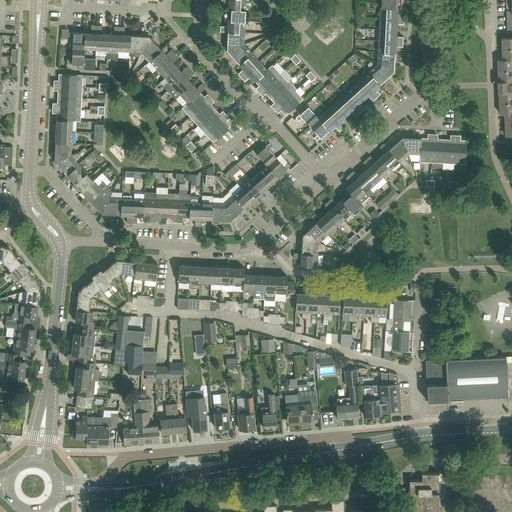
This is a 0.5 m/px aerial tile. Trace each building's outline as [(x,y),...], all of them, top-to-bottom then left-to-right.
[(243,9),(246,9),(245,0),(221,0),(222,2),(229,2),(229,9),(232,9),(232,14),(242,14),(243,14),(243,9)] [(381,6),(381,18),(404,19),(404,14),(397,13),(397,6),(394,6),(384,6),(381,6)] [(229,16),(229,19),(245,20),(245,17),(246,9),(243,9),(243,14),(242,14),(232,14),(232,9),(229,9),(229,16)] [(404,24),(404,19),(381,18),(380,29),(396,30),(396,23),(404,24)] [(245,32),(245,20),(229,19),(228,26),(220,26),(220,31),(228,31),(245,32)] [(84,48),(85,48),(96,49),(97,25),(92,25),(91,33),(85,32),(84,48)] [(96,49),(107,49),(107,57),(108,33),(102,33),(102,25),(97,25),(96,49)] [(114,50),(118,50),(120,26),(115,26),(114,34),(108,33),(107,57),(111,57),(114,55),(114,50)] [(120,26),(118,50),(130,50),(131,35),(124,34),(125,26),(120,26)] [(73,36),(73,47),(84,48),(85,32),(86,29),(80,29),(80,32),(68,31),(68,36),(73,36)] [(380,29),(380,40),(403,41),(403,36),(396,36),(396,30),(380,29)] [(228,31),(227,50),(244,43),(245,32),(228,31)] [(130,50),(142,51),(149,35),(131,35),(130,50)] [(162,49),(149,35),(142,51),(150,60),(162,49)] [(511,36),(503,37),(503,48),(511,47),(511,36)] [(379,52),(395,52),(395,46),(403,47),(403,41),(380,40),(379,52)] [(239,63),(252,52),(244,43),(227,50),(239,63)] [(84,67),(84,58),(85,48),(84,48),(73,47),(72,59),(67,59),(67,63),(78,64),(78,67),(84,67)] [(504,58),(511,58),(511,47),(503,48),(504,58)] [(150,60),(158,68),(175,53),(172,49),(166,54),(162,49),(150,60)] [(252,52),(239,63),(244,68),(238,73),(241,77),(260,61),(252,52)] [(394,71),(395,52),(379,52),(379,64),(394,71)] [(158,68),(165,77),(177,66),(173,62),(179,56),(175,53),(158,68)] [(499,59),(499,70),(511,69),(511,58),(504,58),(499,59)] [(251,76),(255,80),(267,69),(260,61),(241,77),(245,81),(251,76)] [(260,91),(280,73),(273,64),(267,69),(255,80),(259,85),(257,87),(260,91)] [(380,83),(394,71),(379,64),(370,72),(380,83)] [(164,85),(168,90),(173,85),(191,70),(187,66),(181,71),(177,66),(165,77),(169,81),(164,85)] [(511,80),(511,69),(499,70),(500,81),(511,80)] [(139,70),(133,76),(139,82),(145,77),(139,70)] [(191,70),(173,85),(180,94),(192,83),(188,78),(194,73),(191,70)] [(375,88),(380,83),(370,72),(361,79),(377,97),(381,93),(375,88)] [(56,80),(55,85),(82,86),(83,74),(59,73),(59,80),(56,80)] [(266,93),(270,97),(288,81),(280,73),(260,91),(264,95),(266,93)] [(361,79),(353,87),(363,99),(368,95),(373,100),(377,97),(361,79)] [(272,104),(276,108),(297,88),(289,80),(288,81),(270,97),(274,102),(272,104)] [(500,91),(502,91),(511,90),(511,80),(500,81),(500,84),(500,91)] [(148,81),(142,86),(148,92),(154,87),(148,81)] [(196,88),(192,83),(180,94),(188,102),(200,92),(206,87),(202,83),(196,88)] [(82,97),(82,86),(55,85),(55,90),(58,90),(58,96),(82,97)] [(358,103),(363,99),(353,87),(344,95),(360,112),(364,109),(358,103)] [(297,88),(276,108),(279,112),(281,110),(285,114),(303,98),(296,90),(297,89),(297,88)] [(155,90),(150,95),(155,100),(161,96),(155,90)] [(511,90),(502,91),(500,91),(500,102),(511,102),(511,90)] [(182,107),(190,116),(210,98),(206,94),(204,96),(200,92),(188,102),(182,107)] [(344,95),(336,102),(346,114),(351,110),(356,116),(360,112),(344,95)] [(81,109),(82,97),(58,96),(57,102),(54,102),(54,107),(81,109)] [(213,102),(210,98),(190,116),(198,125),(215,109),(211,104),(213,102)] [(158,103),(163,109),(167,106),(162,100),(158,103)] [(341,118),(346,114),(336,102),(327,110),(343,128),(347,124),(341,118)] [(511,102),(500,102),(501,114),(506,114),(511,113),(511,102)] [(307,103),(302,107),(304,109),(296,117),(299,120),(302,117),(310,125),(319,117),(307,103)] [(165,111),(171,118),(176,113),(171,106),(165,111)] [(80,120),(81,109),(54,107),(54,113),(57,113),(57,119),(73,120),(80,120)] [(220,113),(215,109),(198,125),(205,133),(225,115),(222,111),(220,113)] [(339,131),(343,128),(327,110),(319,117),(330,129),(334,125),(339,131)] [(229,119),(225,115),(205,133),(213,142),(231,126),(226,121),(229,119)] [(329,129),(330,129),(319,117),(310,125),(318,134),(314,137),(317,141),(325,133),(327,135),(331,131),(329,129)] [(72,131),(73,120),(57,119),(56,125),(53,125),(53,130),(72,131)] [(94,123),(94,132),(103,133),(103,124),(94,123)] [(72,142),(72,131),(53,130),(53,135),(56,135),(55,142),(72,142)] [(103,133),(94,132),(94,141),(102,142),(103,133)] [(420,153),(420,161),(432,162),(433,135),(428,135),(427,138),(421,137),(421,153),(420,153)] [(432,162),(443,162),(444,139),(438,138),(438,135),(433,135),(432,162)] [(450,139),(444,139),(443,162),(454,163),(456,136),(450,136),(450,139)] [(456,136),(454,163),(466,163),(466,150),(467,140),(460,139),(461,136),(456,136)] [(403,137),(389,149),(400,161),(408,153),(409,153),(403,137)] [(403,137),(409,153),(408,153),(411,160),(420,161),(420,153),(421,153),(421,137),(403,137)] [(71,155),(72,142),(55,142),(54,160),(71,155)] [(267,165),(268,165),(276,157),(269,149),(272,145),(269,142),(261,150),(259,148),(255,151),(267,165)] [(5,144),(0,143),(0,165),(4,166),(4,163),(12,164),(13,146),(5,146),(5,144)] [(389,149),(384,143),(380,147),(385,152),(381,156),(392,168),(400,161),(389,149)] [(196,157),(202,152),(198,148),(193,153),(196,157)] [(244,156),(248,161),(254,155),(250,151),(244,156)] [(54,160),(67,174),(79,164),(75,160),(79,156),(78,153),(71,155),(54,160)] [(268,165),(278,177),(280,179),(284,175),(282,173),(291,165),(288,162),(280,154),(276,157),(268,165)] [(370,155),(367,158),(383,176),(392,168),(381,156),(376,161),(370,155)] [(242,166),(248,161),(244,156),(238,162),(242,166)] [(367,158),(363,162),(368,168),(364,172),(375,184),(383,176),(367,158)] [(70,178),(75,183),(87,172),(79,164),(67,174),(61,179),(65,183),(70,178)] [(278,177),(268,165),(267,165),(259,172),(275,190),(279,187),(274,181),(278,177)] [(236,172),(232,168),(228,171),(232,176),(236,172)] [(373,192),(370,188),(374,184),(375,184),(364,172),(359,176),(353,170),(350,174),(370,195),(373,192)] [(94,180),(87,172),(75,183),(82,191),(94,180)] [(259,172),(250,180),(261,192),(266,188),(271,193),(275,190),(259,172)] [(196,174),(192,174),(191,180),(191,184),(200,184),(200,174),(196,174)] [(214,175),(207,175),(206,174),(206,175),(205,185),(213,185),(214,175)] [(351,183),(346,187),(350,192),(361,204),(362,203),(370,195),(350,174),(346,177),(351,183)] [(90,200),(106,185),(103,181),(102,182),(98,177),(94,180),(82,191),(86,196),(81,201),(84,205),(90,200)] [(261,192),(250,180),(242,188),(258,205),(262,202),(257,196),(261,192)] [(394,184),(400,191),(405,186),(400,180),(394,184)] [(102,213),(110,197),(113,191),(106,185),(90,200),(102,213)] [(254,209),(258,205),(242,188),(234,195),(244,207),(249,203),(254,209)] [(385,195),(391,201),(398,194),(393,188),(385,195)] [(190,218),(191,196),(191,194),(187,194),(187,189),(179,189),(179,193),(178,220),(183,220),(183,217),(190,218)] [(145,199),(144,215),(150,216),(150,219),(155,219),(156,192),(145,192),(144,199),(145,199)] [(160,216),(167,217),(168,193),(156,192),(155,219),(160,219),(160,216)] [(361,204),(350,192),(342,199),(351,209),(353,211),(352,212),(354,214),(363,206),(361,204)] [(173,220),(178,220),(179,193),(168,193),(167,217),(173,217),(173,220)] [(122,198),(121,214),(127,215),(127,222),(132,223),(133,199),(132,198),(132,197),(131,195),(124,195),(123,196),(122,198)] [(234,195),(225,203),(231,220),(244,207),(234,195)] [(376,203),(382,210),(391,201),(385,195),(376,203)] [(198,196),(191,196),(190,218),(196,218),(195,226),(200,226),(202,202),(198,202),(198,196)] [(110,197),(102,213),(99,221),(111,222),(112,214),(121,214),(122,198),(110,197)] [(344,219),(352,212),(353,211),(351,209),(342,199),(337,203),(332,197),(328,201),(344,219)] [(137,215),(144,215),(145,199),(144,199),(133,199),(132,223),(137,223),(137,215)] [(330,210),(325,214),(336,226),(344,219),(328,201),(324,204),(330,210)] [(212,223),(213,202),(202,202),(200,226),(205,226),(206,218),(212,219),(212,223)] [(225,203),(213,202),(212,223),(220,223),(221,219),(231,220),(225,203)] [(369,214),(373,218),(379,212),(375,208),(369,214)] [(315,213),(311,216),(316,222),(317,222),(328,234),(336,226),(325,214),(320,219),(315,213)] [(317,222),(316,222),(303,234),(319,241),(328,234),(317,222)] [(356,232),(360,237),(366,232),(362,227),(356,232)] [(303,234),(302,253),(318,254),(319,241),(303,234)] [(349,239),(352,243),(353,244),(358,239),(354,234),(349,239)] [(0,259),(3,260),(9,247),(0,246),(0,259)] [(3,260),(12,270),(23,261),(20,257),(19,259),(9,247),(3,260)] [(302,253),(294,252),(294,258),(301,258),(301,265),(317,265),(318,255),(318,254),(302,253)] [(132,261),(117,259),(121,273),(135,274),(137,261),(137,259),(132,258),(132,261)] [(121,273),(117,259),(106,268),(104,266),(101,269),(111,281),(121,273)] [(30,269),(23,261),(12,270),(9,273),(16,281),(18,279),(30,269)] [(135,278),(134,283),(145,284),(145,279),(147,262),(137,261),(135,274),(135,278)] [(147,262),(145,279),(145,284),(155,285),(156,280),(158,264),(147,262)] [(178,281),(189,282),(190,282),(190,265),(179,264),(178,281)] [(201,266),(190,265),(190,282),(189,282),(189,287),(200,287),(200,282),(201,266)] [(212,266),(201,266),(200,282),(211,283),(212,266)] [(211,283),(222,283),(223,267),(212,266),(211,283)] [(222,283),(232,284),(233,267),(223,267),(222,283)] [(233,267),(232,284),(243,284),(244,284),(244,274),(245,268),(233,267)] [(33,273),(30,269),(18,279),(27,290),(40,286),(31,274),(33,273)] [(101,269),(92,276),(102,288),(104,291),(113,284),(111,281),(101,269)] [(255,274),(244,274),(244,284),(243,284),(243,290),(250,291),(250,295),(254,295),(254,291),(255,274)] [(254,291),(254,295),(254,297),(264,297),(265,291),(266,275),(255,274),(254,291)] [(275,292),(276,292),(277,275),(266,275),(265,291),(264,297),(264,300),(275,301),(275,292)] [(292,297),(292,295),(294,295),(295,281),(287,281),(287,276),(277,275),(276,292),(277,292),(286,293),(286,297),(292,297)] [(90,281),(79,290),(92,296),(102,288),(92,276),(89,279),(90,281)] [(38,305),(40,305),(41,301),(39,301),(40,286),(27,290),(26,303),(26,304),(38,305)] [(90,310),(92,296),(79,290),(77,305),(75,304),(74,309),(76,309),(90,310)] [(296,293),(296,304),(296,311),(302,311),(302,318),(306,318),(307,294),(296,293)] [(318,294),(307,294),(306,318),(311,318),(311,311),(317,312),(318,294)] [(329,295),(318,294),(317,312),(324,312),(324,319),(328,319),(329,295)] [(340,295),(329,295),(328,319),(332,319),(332,313),(339,313),(340,295)] [(353,320),(354,296),(343,296),(342,313),(349,314),(349,320),(353,320)] [(365,297),(354,296),(353,320),(357,321),(358,314),(364,314),(365,297)] [(188,309),(189,298),(178,297),(177,308),(188,309)] [(376,297),(365,297),(364,314),(371,315),(370,321),(375,322),(376,297)] [(376,297),(375,322),(386,322),(386,318),(387,298),(376,297)] [(199,310),(199,299),(189,298),(188,309),(194,309),(199,310)] [(389,318),(386,318),(386,322),(386,324),(402,325),(403,319),(410,319),(411,300),(411,299),(394,298),(394,299),(395,299),(394,303),(390,303),(389,318)] [(210,299),(199,299),(199,310),(209,310),(210,299)] [(26,304),(26,303),(16,302),(15,313),(12,312),(12,319),(30,321),(30,315),(37,316),(38,305),(26,304)] [(94,310),(90,310),(76,309),(75,320),(82,321),(81,327),(94,328),(95,322),(92,322),(94,310)] [(123,315),(119,314),(117,331),(127,332),(129,315),(123,315)] [(15,336),(34,339),(36,327),(29,327),(30,321),(12,319),(6,318),(5,326),(14,327),(13,336),(15,336)] [(109,328),(117,329),(118,322),(114,321),(109,326),(109,328)] [(206,341),(217,341),(215,322),(205,323),(206,341)] [(392,353),(388,350),(391,350),(409,351),(408,351),(409,332),(410,332),(410,331),(402,331),(402,325),(386,324),(385,330),(384,350),(384,358),(392,360),(392,353)] [(74,332),(73,342),(94,345),(95,335),(98,335),(99,329),(94,328),(81,327),(80,332),(74,332)] [(115,347),(125,348),(126,343),(127,332),(117,331),(115,347)] [(341,333),(340,345),(352,345),(352,338),(352,333),(341,333)] [(249,334),(241,335),(243,350),(250,349),(249,334)] [(34,339),(15,336),(13,353),(20,354),(26,355),(27,349),(33,349),(34,339)] [(262,338),(262,348),(275,348),(274,337),(262,338)] [(373,347),(374,347),(381,348),(382,348),(382,339),(374,338),(373,347)] [(284,354),(294,353),(293,344),(282,341),(284,354)] [(77,360),(80,360),(90,361),(96,362),(96,356),(93,356),(94,345),(73,342),(72,354),(78,354),(77,360)] [(2,352),(0,351),(0,360),(4,361),(3,369),(25,371),(26,360),(26,355),(20,354),(13,353),(8,352),(2,352)] [(142,374),(143,362),(142,362),(143,354),(134,353),(132,362),(128,361),(127,374),(141,375),(142,374)] [(307,356),(308,369),(315,369),(315,356),(307,356)] [(446,359),(426,360),(427,383),(428,401),(448,400),(448,399),(508,396),(506,356),(446,359)] [(238,366),(237,359),(237,357),(226,358),(226,360),(227,367),(238,366)] [(92,378),(96,379),(98,379),(100,369),(96,368),(96,362),(90,361),(80,360),(80,366),(76,366),(75,376),(92,378)] [(144,362),(143,362),(142,374),(147,374),(156,374),(156,366),(156,363),(144,362)] [(169,366),(169,374),(183,374),(183,363),(169,363),(169,366)] [(169,366),(156,366),(156,374),(156,378),(162,377),(169,377),(169,374),(169,366)] [(349,385),(350,396),(351,401),(338,402),(336,402),(337,418),(359,416),(356,385),(358,384),(357,368),(345,369),(346,385),(349,385)] [(24,382),(25,371),(3,369),(2,380),(24,382)] [(397,374),(389,372),(390,383),(377,384),(363,386),(365,416),(367,416),(368,418),(372,417),(373,415),(380,414),(380,412),(401,410),(398,382),(398,383),(397,374)] [(80,388),(79,391),(79,394),(82,395),(94,396),(94,393),(96,379),(92,378),(75,376),(74,388),(80,388)] [(298,393),(299,404),(300,420),(313,419),(312,409),(318,408),(316,389),(297,391),(298,393)] [(221,403),(214,404),(216,428),(230,426),(229,411),(228,411),(226,392),(220,392),(221,403)] [(268,394),(269,406),(262,407),(262,411),(263,427),(265,427),(267,428),(269,428),(270,426),(277,426),(275,394),(268,394)] [(300,420),(299,404),(292,404),(291,394),(285,395),(286,405),(286,411),(287,421),(300,420)] [(245,397),(245,403),(246,408),(238,409),(240,429),(255,428),(254,418),(252,396),(245,397)] [(149,420),(149,411),(151,411),(150,398),(140,399),(141,411),(142,411),(143,426),(142,426),(143,442),(160,441),(158,425),(147,426),(147,420),(149,420)] [(80,407),(90,408),(93,408),(93,401),(81,400),(80,407)] [(177,403),(171,404),(174,432),(186,430),(185,417),(178,417),(177,403)] [(161,419),(161,423),(162,433),(174,432),(171,404),(166,405),(167,418),(161,419)] [(207,428),(206,419),(206,412),(199,413),(198,405),(191,405),(192,414),(193,430),(207,428)] [(142,411),(141,411),(134,412),(135,421),(138,421),(138,426),(123,427),(124,444),(143,442),(142,426),(143,426),(142,411)] [(117,427),(117,424),(118,413),(111,412),(111,416),(103,416),(103,418),(98,418),(98,442),(109,442),(109,427),(117,427)] [(87,424),(88,416),(88,415),(82,415),(82,420),(76,420),(76,431),(72,431),(72,437),(87,437),(87,424)] [(103,418),(103,416),(88,416),(87,424),(87,437),(87,442),(98,442),(98,418),(103,418)] [(429,444),(430,460),(441,460),(441,444),(429,444)] [(438,511),(438,472),(421,472),(421,479),(411,479),(411,511),(438,511)] [(314,511),(344,511),(344,500),(332,500),(332,508),(314,509),(314,511)]
